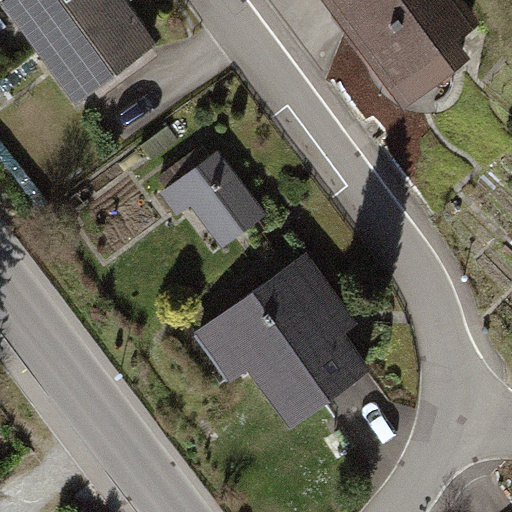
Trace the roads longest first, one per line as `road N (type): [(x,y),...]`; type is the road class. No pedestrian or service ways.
road 1 (residential): [(221,0),(413,258),(443,320),(460,418)]
road 2 (tertiary): [(176,511),(0,279)]
